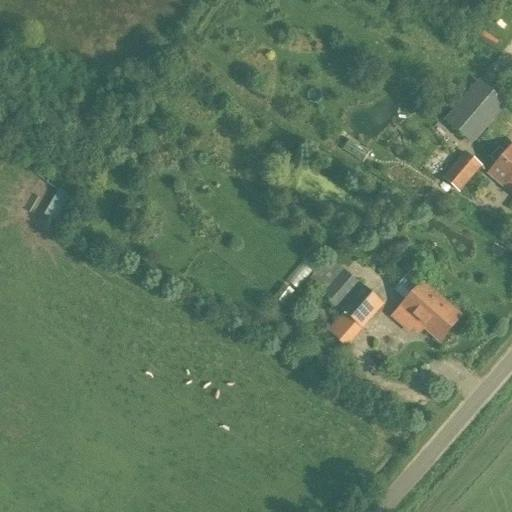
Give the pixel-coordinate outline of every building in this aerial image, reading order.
[(471,145),(506,104),(478,80),(443,121),(471,145)] [(511,143),(486,175),(511,197),(511,143)] [(459,193),(481,167),(464,152),(441,178),(459,193)] [(61,219),(73,193),(59,187),(48,213),(61,219)] [(432,189),(426,197),(441,210),(447,202),(432,189)] [(298,285),(315,266),(306,258),(290,277),(298,285)] [(362,330),(383,306),(327,258),(306,282),(362,330)] [(438,343),(461,318),(421,283),(399,308),(438,343)]
